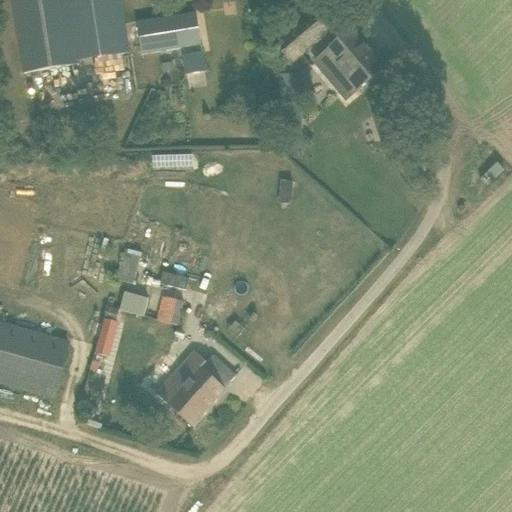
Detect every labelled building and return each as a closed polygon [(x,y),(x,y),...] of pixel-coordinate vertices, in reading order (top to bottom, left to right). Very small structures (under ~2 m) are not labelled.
[(11,0),(24,74),(79,65),(68,0),(11,0)] [(194,15),(179,17),(138,24),(142,55),(202,46),(196,14),(194,15)] [(295,27),(275,44),(292,64),(293,63),(304,54),(312,47),(295,27)] [(347,101),(383,70),(352,32),(327,53),(327,54),(316,64),(347,101)] [(203,54),(182,57),(184,75),(206,72),(203,54)] [(293,63),(302,74),(313,65),(304,54),(293,63)] [(408,140),(397,107),(375,114),(385,148),(408,140)] [(125,250),(117,281),(133,285),(142,254),(125,250)] [(160,285),(184,289),(186,278),(162,274),(160,285)] [(122,292),(118,312),(143,318),(147,298),(122,292)] [(162,298),(156,322),(178,327),(184,304),(162,298)] [(0,383),(52,399),(68,346),(68,344),(0,324),(0,383)] [(206,364),(194,353),(173,377),(174,378),(157,396),(193,428),(225,392),(226,392),(224,390),(236,378),(213,357),(206,364)]
